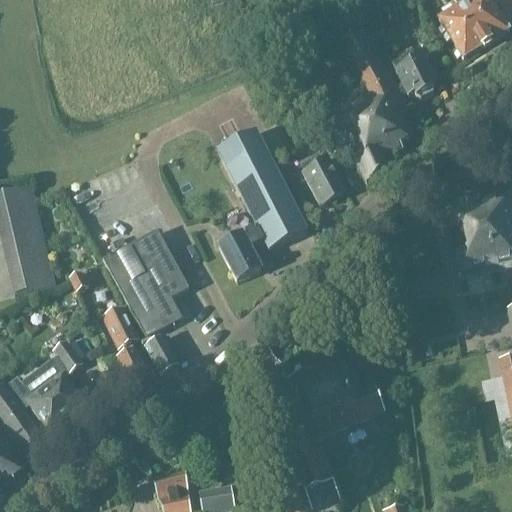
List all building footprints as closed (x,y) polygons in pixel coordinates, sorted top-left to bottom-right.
[(399,26),(391,0),(373,0),(383,31),(399,26)] [(487,0),(471,0),(457,9),(438,21),(463,62),(509,33),(487,0)] [(329,119),(343,144),(366,188),(388,169),(384,161),(402,152),(399,147),(413,140),(402,118),(406,116),(407,113),(392,85),(364,33),(341,45),(369,98),(329,119)] [(411,51),(390,62),(396,74),(395,75),(408,100),(414,97),(416,101),(434,93),(431,86),(436,83),(425,60),(418,64),(411,51)] [(269,256),(307,236),(256,135),(218,155),(257,232),(243,239),(242,238),(218,250),(237,286),(261,274),(252,256),(266,249),(269,256)] [(315,158),(300,166),(308,180),(305,182),(320,210),(342,198),(334,183),(336,182),(329,169),(323,172),(315,158)] [(0,236),(14,298),(54,288),(31,191),(0,197),(0,236)] [(444,210),(457,279),(511,268),(511,205),(495,208),(494,201),(444,210)] [(112,281),(146,343),(141,345),(161,379),(180,368),(165,341),(154,346),(151,340),(181,324),(182,323),(171,303),(189,294),(157,236),(104,267),(112,281)] [(75,298),(88,292),(81,277),(68,283),(75,298)] [(137,406),(155,395),(135,354),(132,349),(139,346),(123,313),(103,323),(121,360),(116,363),(137,406)] [(53,357),(56,361),(21,387),(17,382),(8,389),(26,414),(30,411),(50,437),(85,410),(64,382),(82,369),(66,348),(53,357)] [(511,359),(499,362),(511,427),(511,359)] [(320,511),(340,505),(332,484),(333,484),(317,441),(385,414),(375,390),(363,395),(352,367),(335,373),(332,366),(285,386),(303,433),(284,440),(305,494),(310,511),(320,511)] [(0,386),(0,425),(21,455),(42,440),(14,402),(2,385),(0,386)] [(0,503),(3,502),(0,498),(0,491),(13,483),(11,480),(24,472),(0,434),(0,503)] [(160,506),(161,511),(190,511),(185,475),(152,484),(159,506),(160,506)] [(201,511),(234,511),(231,490),(199,495),(201,511)]
